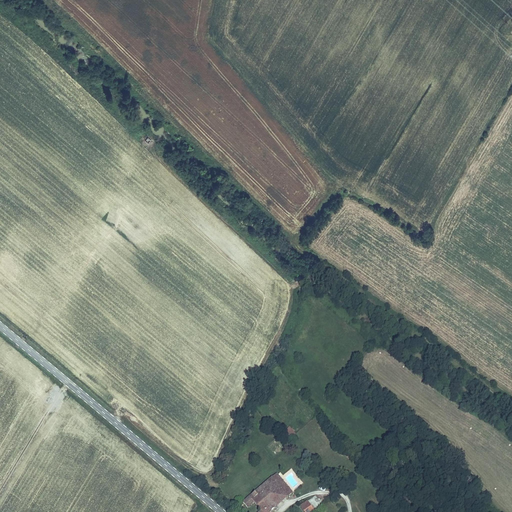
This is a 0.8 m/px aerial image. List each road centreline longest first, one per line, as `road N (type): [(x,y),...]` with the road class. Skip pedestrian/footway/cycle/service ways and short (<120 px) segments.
road 1 (track): [(39,0),(302,247),(511,402)]
road 2 (secondary): [(219,511),(0,325)]
